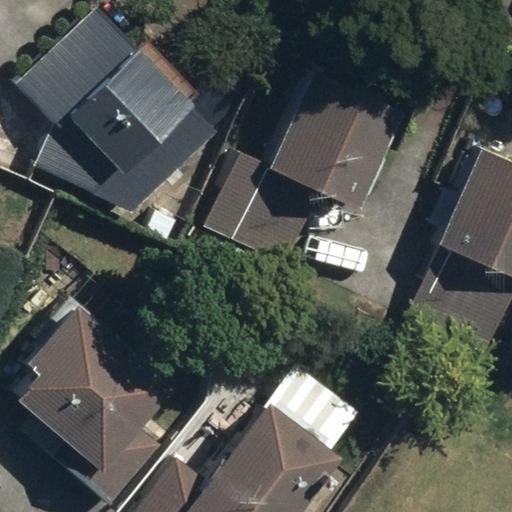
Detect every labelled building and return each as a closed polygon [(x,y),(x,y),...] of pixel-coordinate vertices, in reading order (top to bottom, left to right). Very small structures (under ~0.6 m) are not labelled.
[(209,123),(87,2),(10,80),(56,126),(25,157),(124,209),(209,123)] [(305,63),(263,156),(228,140),(192,220),(268,254),(296,188),(343,209),(391,102),(305,63)] [(511,274),(511,160),(473,144),(470,152),(462,149),(449,182),(441,179),(424,221),(433,224),(427,240),(511,274)] [(166,382),(70,295),(13,357),(27,370),(9,390),(91,465),(166,382)] [(284,511),(335,450),(327,444),(354,410),(289,356),(202,463),(175,441),(120,508),(125,511),(284,511)]
